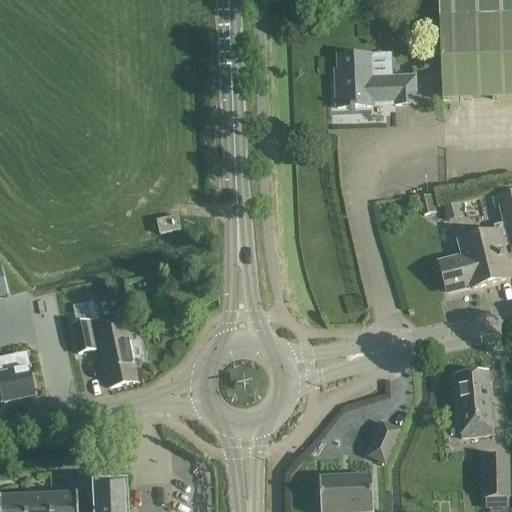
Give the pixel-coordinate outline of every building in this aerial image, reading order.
[(511,0),(437,0),(442,102),(511,98),(511,0)] [(416,76),(371,79),(370,55),(337,57),(337,72),(334,72),(336,109),(372,108),(372,110),(417,107),(416,76)] [(438,264),(446,294),(471,287),(471,290),(510,280),(502,248),(508,246),(511,255),(511,193),(491,199),(494,210),(498,209),(501,224),(492,226),(494,233),(459,242),(463,258),(438,264)] [(165,238),(186,234),(183,220),(162,224),(165,238)] [(117,283),(105,285),(108,298),(119,296),(117,283)] [(102,351),(110,387),(136,382),(125,329),(99,335),(92,303),(72,307),(76,327),(71,328),(77,357),(96,353),(96,352),(102,351)] [(0,375),(0,390),(3,404),(35,398),(29,370),(28,370),(25,359),(12,362),(14,373),(0,375)] [(493,436),(488,373),(454,375),(460,439),(493,436)] [(372,449),(367,461),(384,469),(389,457),(372,449)] [(485,500),(485,511),(508,510),(508,500),(510,500),(509,458),(482,459),(482,500),(485,500)] [(373,511),(372,479),(321,482),(322,511),(373,511)] [(123,511),(122,483),(93,485),(94,511),(123,511)] [(51,497),(51,511),(78,511),(77,496),(51,497)] [(26,498),(26,511),(51,511),(51,497),(26,498)] [(0,499),(0,511),(26,511),(26,498),(0,499)]
